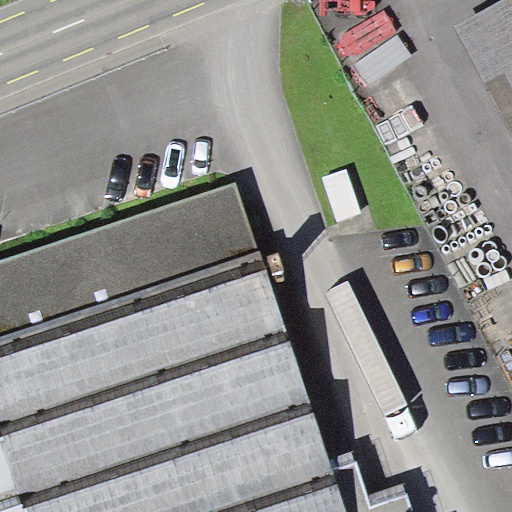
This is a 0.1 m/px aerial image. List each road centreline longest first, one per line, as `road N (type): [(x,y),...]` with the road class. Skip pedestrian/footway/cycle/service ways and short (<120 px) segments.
road 1 (unknown): [(196,0),(469,511)]
road 2 (tertiary): [(0,54),(136,0)]
